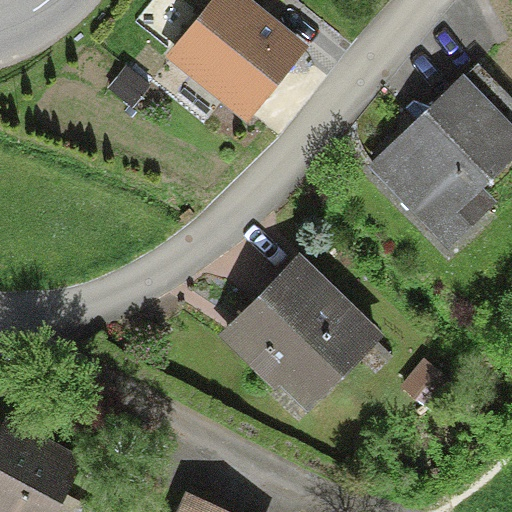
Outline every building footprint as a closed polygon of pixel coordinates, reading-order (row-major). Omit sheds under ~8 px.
[(301,52),(242,0),(203,0),(162,47),(242,118),(301,52)] [(125,65),(106,88),(130,107),(149,84),(125,65)] [(511,159),(511,125),(458,72),(363,166),(446,249),(494,202),(482,190),(511,159)] [(298,253),(217,331),(296,413),(377,336),(298,253)] [(77,459),(0,418),(0,511),(49,511),(59,494),(77,459)] [(91,511),(92,511),(59,494),(49,511),(91,511)] [(224,511),(183,496),(176,511),(224,511)]
